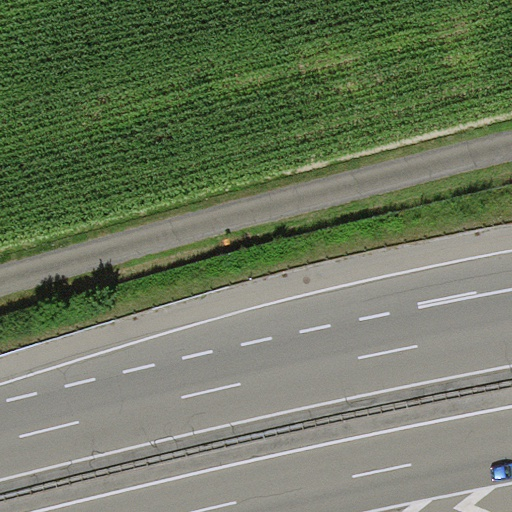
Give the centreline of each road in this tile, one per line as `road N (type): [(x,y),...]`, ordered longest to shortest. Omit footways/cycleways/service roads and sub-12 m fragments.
road 1 (track): [(0,288),(511,153)]
road 2 (motorway): [(511,328),(0,439)]
road 3 (motorway): [(196,511),(511,447)]
